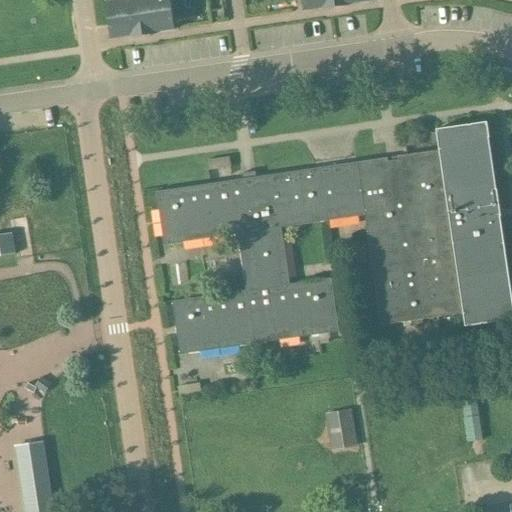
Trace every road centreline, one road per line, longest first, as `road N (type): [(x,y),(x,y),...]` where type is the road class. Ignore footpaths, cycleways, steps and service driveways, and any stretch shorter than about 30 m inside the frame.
road 1 (residential): [(144,511),(87,122),(93,90)]
road 2 (residential): [(242,69),(396,48)]
road 3 (residential): [(93,90),(242,69)]
